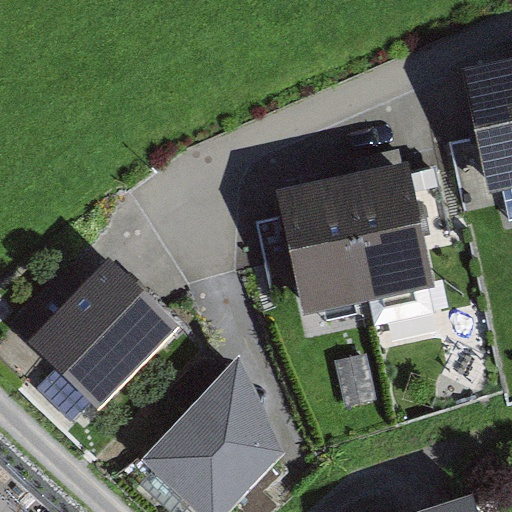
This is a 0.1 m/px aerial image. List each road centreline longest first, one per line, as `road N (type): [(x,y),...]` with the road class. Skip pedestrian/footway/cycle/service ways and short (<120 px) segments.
road 1 (residential): [(196,276),(191,190),(198,172),(511,26)]
road 2 (track): [(117,511),(0,403)]
